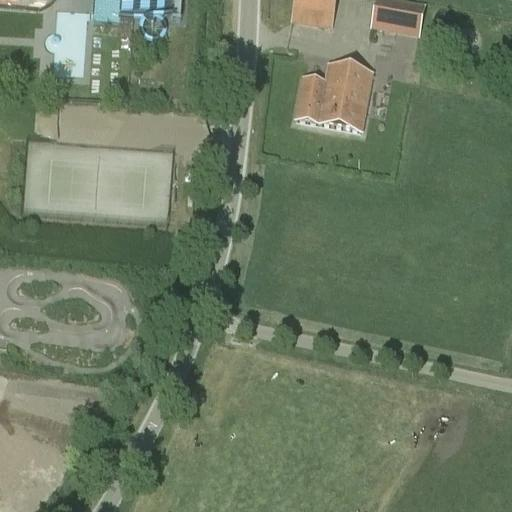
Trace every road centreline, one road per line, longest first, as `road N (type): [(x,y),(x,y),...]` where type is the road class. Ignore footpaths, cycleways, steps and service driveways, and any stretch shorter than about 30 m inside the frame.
road 1 (tertiary): [(200,318),(232,206),(250,0)]
road 2 (unclassified): [(511,388),(200,318)]
road 3 (tertiary): [(103,511),(153,430),(200,318)]
